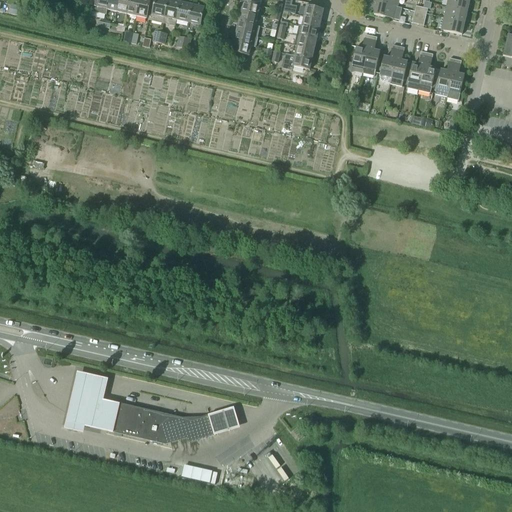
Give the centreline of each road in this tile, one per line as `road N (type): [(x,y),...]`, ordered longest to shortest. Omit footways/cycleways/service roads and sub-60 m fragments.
road 1 (primary): [(511,445),(0,329)]
road 2 (track): [(0,19),(330,96)]
road 3 (residential): [(484,50),(362,22),(333,1)]
road 4 (residential): [(346,156),(454,183),(460,157)]
